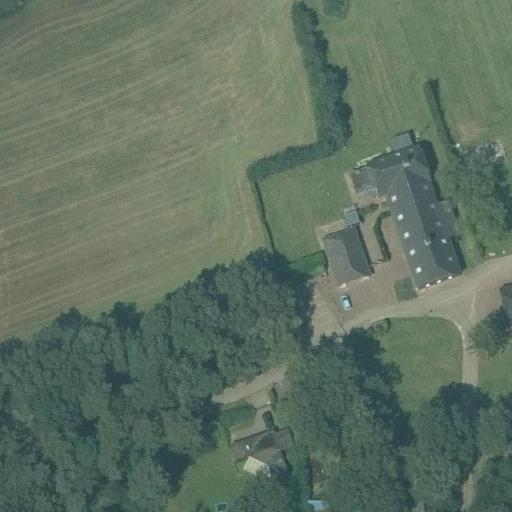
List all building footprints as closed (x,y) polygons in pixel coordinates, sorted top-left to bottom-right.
[(395,155),(397,159),(368,169),(379,201),(386,198),(392,215),(399,212),(403,222),(409,239),(413,251),(405,254),(418,291),(457,278),(459,277),(456,266),(447,242),(447,241),(444,242),(433,210),(436,209),(436,208),(430,190),(428,184),(429,183),(425,170),(419,152),(414,153),(413,149),(395,155)] [(323,242),(339,289),(369,278),(357,244),(336,252),(332,239),(323,242)] [(511,298),(502,300),(509,338),(511,336),(511,298)] [(354,428),(313,431),(314,446),(328,445),(340,456),(343,491),(358,490),(354,428)] [(273,437),(271,433),(230,448),(236,463),(249,458),(267,466),(275,489),(289,484),(278,452),(292,447),(287,432),(273,437)] [(308,511),(344,511),(329,511),(328,503),(308,504),(308,511)]
